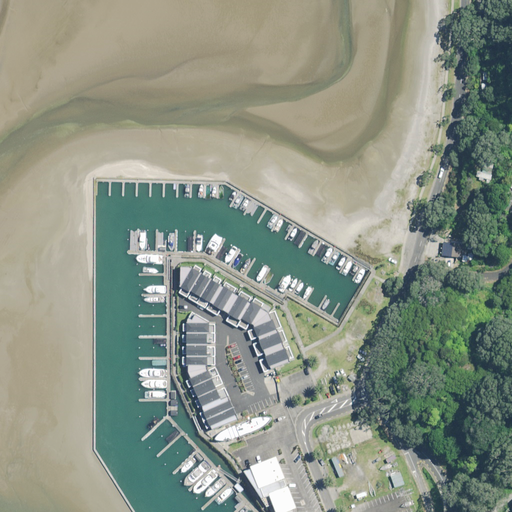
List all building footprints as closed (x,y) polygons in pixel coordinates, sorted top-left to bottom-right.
[(484,78),(481,78),(481,96),(489,96),(490,72),(484,72),(484,78)] [(480,178),(480,180),(486,182),(485,183),(489,184),(492,176),(479,171),(477,176),(480,178)] [(458,256),(466,257),(467,245),(444,243),(443,256),(458,257),(458,256)] [(224,282),(196,266),(182,290),(210,306),(224,282)] [(190,378),(217,435),(245,422),(221,372),(219,330),(199,318),(194,318),(190,378)] [(378,465),(375,458),(366,461),(369,469),(371,474),(380,470),(378,465)] [(298,511),(300,511),(280,463),(262,470),(257,472),(269,502),(275,500),(279,511),(298,511)]
